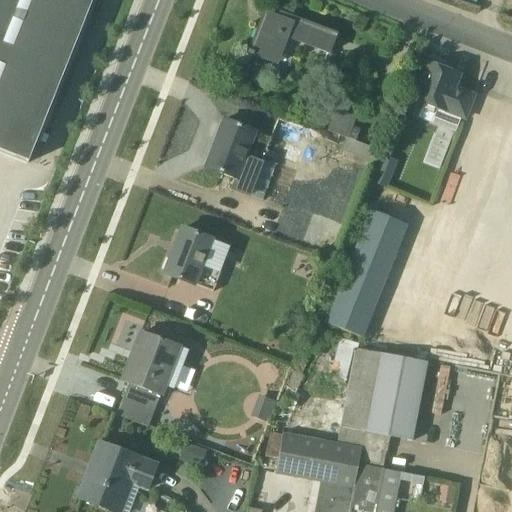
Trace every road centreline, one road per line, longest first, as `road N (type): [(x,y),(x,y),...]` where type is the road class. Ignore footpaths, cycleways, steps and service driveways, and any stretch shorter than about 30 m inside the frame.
road 1 (tertiary): [(14,373),(159,0)]
road 2 (unclassified): [(511,49),(382,0)]
